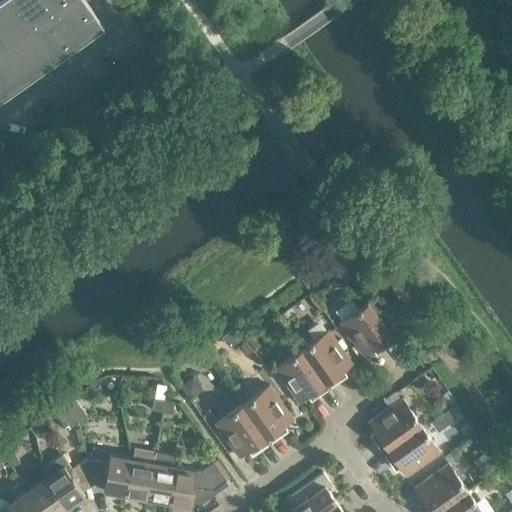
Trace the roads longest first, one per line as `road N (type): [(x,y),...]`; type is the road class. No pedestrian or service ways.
road 1 (residential): [(223,511),(337,432)]
road 2 (residential): [(337,432),(343,405),(435,345)]
